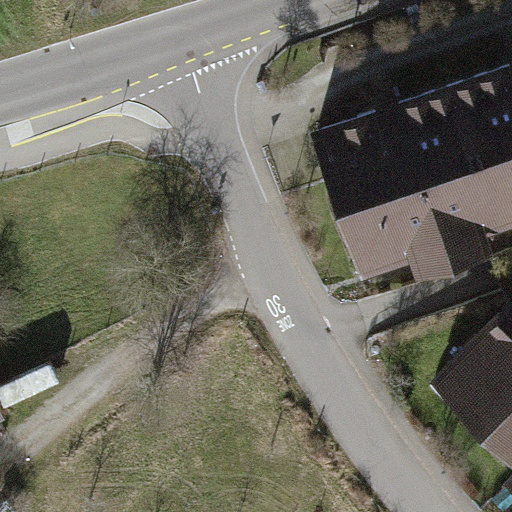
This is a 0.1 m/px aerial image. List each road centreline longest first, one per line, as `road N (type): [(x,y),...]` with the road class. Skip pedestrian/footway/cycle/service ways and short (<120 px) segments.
road 1 (tertiary): [(180,43),(259,263),(302,346),(421,511)]
road 2 (tertiary): [(180,43),(0,95)]
road 3 (tertiary): [(308,0),(180,43)]
